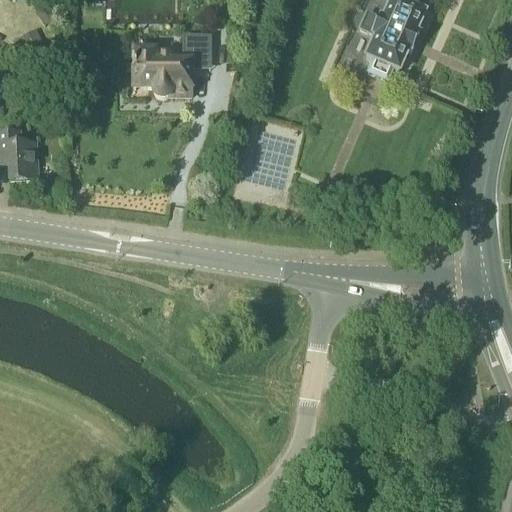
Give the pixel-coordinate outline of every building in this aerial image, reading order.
[(415,38),(424,18),(403,8),(406,0),(386,0),(386,2),(391,4),(382,23),(380,22),(372,41),(374,42),(365,62),(372,65),(367,76),(387,85),(392,74),(398,76),(407,56),(410,58),(418,39),(415,38)] [(44,30),(56,21),(49,10),(39,16),(36,18),(39,23),(44,30)] [(20,42),(27,57),(42,50),(35,35),(20,42)] [(155,57),(133,57),(133,84),(147,84),(147,93),(152,93),(153,97),(154,99),(155,101),(157,103),(161,104),(165,103),(168,101),(191,101),(191,69),(209,69),(209,43),(182,43),(182,68),(155,68),(155,57)] [(0,138),(0,162),(9,162),(10,187),(35,186),(33,150),(18,151),(18,138),(0,138)] [(267,141),(254,187),(289,196),(302,151),(267,141)]
